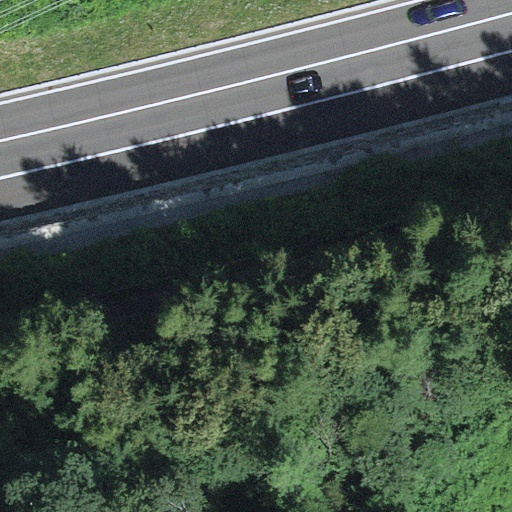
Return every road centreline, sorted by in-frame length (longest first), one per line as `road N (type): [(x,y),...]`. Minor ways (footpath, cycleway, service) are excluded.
road 1 (trunk): [(0,153),(280,96),(511,32)]
road 2 (track): [(0,324),(511,215)]
